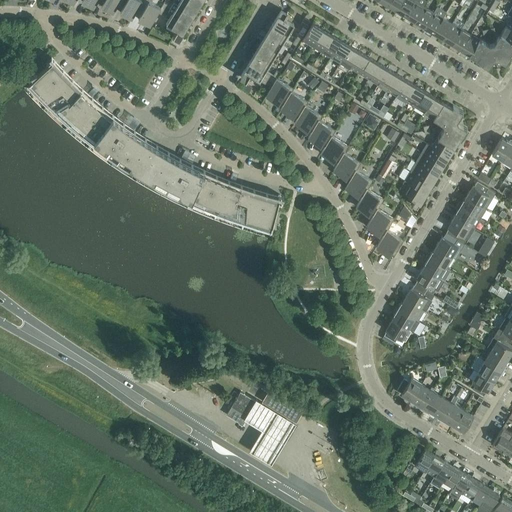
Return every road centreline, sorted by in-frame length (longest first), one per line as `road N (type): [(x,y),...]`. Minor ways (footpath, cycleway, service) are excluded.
road 1 (secondary): [(337,511),(149,396),(117,386)]
road 2 (secondary): [(117,386),(137,408),(307,511)]
road 3 (residential): [(386,289),(364,345),(374,387),(398,412),(469,455)]
road 4 (residential): [(501,104),(386,289)]
road 5 (residential): [(501,104),(329,0)]
road 6 (residential): [(330,191),(275,124),(217,79)]
road 7 (residential): [(330,191),(260,175),(179,141)]
road 8 (residential): [(188,60),(119,30),(37,11)]
road 9 (residential): [(149,121),(83,70),(37,11)]
